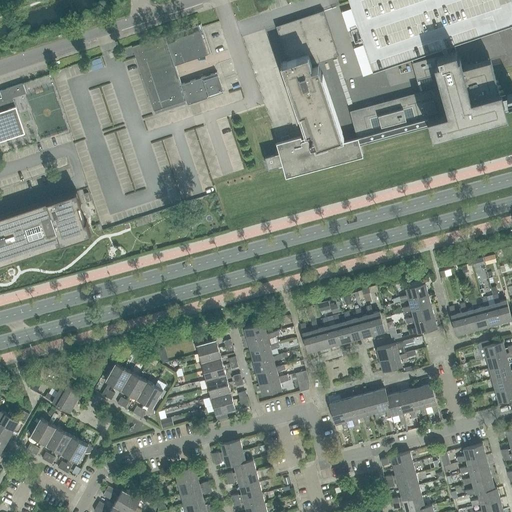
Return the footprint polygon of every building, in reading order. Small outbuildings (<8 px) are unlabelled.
[(411,59),(412,62),(444,53),(456,50),(454,45),(511,25),(511,0),(348,0),(349,1),(358,27),(351,29),(355,42),(362,40),(373,72),(411,59)] [(279,152),(265,156),(268,168),(282,164),(286,176),(363,155),(360,143),(394,134),(430,124),(433,134),(506,114),(503,104),(511,101),(511,94),(507,96),(508,102),(505,103),(501,89),(499,89),(494,71),(490,58),(463,66),(460,55),(458,56),(457,50),(456,50),(444,53),(412,62),(420,91),(350,111),(357,137),(338,142),(337,138),(342,136),(317,63),(338,56),(323,10),(276,26),(287,60),(282,62),(292,89),(306,133),(313,131),(314,134),(302,137),(301,134),(288,138),(276,142),(279,152)] [(217,72),(181,84),(175,65),(200,56),(211,53),(202,29),(202,28),(202,27),(201,24),(132,46),(154,111),(186,100),(188,104),(224,92),(217,72)] [(13,97),(17,96),(26,92),(23,83),(0,90),(0,138),(24,131),(13,97)] [(0,264),(90,234),(90,233),(86,221),(84,222),(78,206),(80,205),(76,192),(0,217),(0,264)] [(496,261),(495,255),(484,257),(486,264),(496,261)] [(482,257),(472,260),(472,261),(472,263),(474,268),(484,265),(482,258),(482,257)] [(452,275),(450,269),(440,271),(442,277),(452,275)] [(401,301),(409,299),(428,294),(425,282),(405,287),(406,288),(407,294),(399,296),(401,301)] [(493,295),(495,302),(500,322),(511,319),(506,299),(500,301),(498,293),(493,295)] [(404,312),(412,310),(431,305),(428,294),(409,299),(410,305),(402,307),(404,312)] [(350,295),(344,296),(344,297),(346,305),(352,303),(350,295)] [(482,298),(484,305),(489,325),(500,322),(495,302),(489,304),(487,296),(482,298)] [(471,301),(473,309),(478,328),(489,325),(484,305),(478,307),(476,299),(471,301)] [(328,300),(318,303),(318,304),(320,312),(331,309),(328,301),(328,300)] [(460,304),(462,312),(467,331),(478,328),(473,309),(467,310),(464,302),(460,304)] [(337,303),(330,305),(333,314),(339,312),(337,303)] [(312,305),(307,306),(307,307),(311,321),(316,320),(312,305)] [(366,306),(368,314),(374,334),(385,331),(380,311),(379,311),(373,313),(371,305),(366,306)] [(407,323),(415,321),(434,316),(431,305),(412,310),(413,316),(405,318),(407,323)] [(453,305),(449,307),(451,314),(450,315),(456,334),(467,331),(462,312),(456,313),(453,305)] [(355,309),(357,317),(363,337),(374,334),(368,314),(362,316),(360,308),(355,309)] [(344,312),(346,320),(352,340),(363,337),(357,317),(351,319),(349,311),(344,312)] [(333,315),(335,323),(341,343),(352,340),(346,320),(340,322),(338,314),(333,315)] [(418,332),(437,327),(434,316),(415,321),(416,327),(408,329),(410,334),(418,332)] [(322,318),(324,326),(330,346),(341,343),(335,323),(329,325),(327,317),(322,318)] [(244,327),(247,339),(267,333),(265,327),(273,325),(272,323),(271,320),(264,322),(244,327)] [(319,349),(330,346),(324,326),(318,328),(316,320),(311,321),(313,329),(319,349)] [(305,323),(300,324),(302,332),(307,352),(319,349),(313,329),(307,331),(305,323)] [(392,339),(402,337),(401,333),(397,334),(395,326),(389,328),(391,336),(392,339)] [(247,339),(250,350),(270,344),(268,338),(276,336),(274,331),(267,333),(247,339)] [(196,344),(199,353),(219,347),(216,338),(196,344)] [(412,338),(404,341),(396,343),(376,348),(379,359),(405,352),(403,346),(414,343),(412,338)] [(477,343),(478,347),(481,358),(486,357),(506,352),(503,340),(490,344),(489,340),(477,343)] [(250,350),(253,361),(273,355),(271,349),(279,347),(278,342),(270,344),(250,350)] [(199,353),(201,362),(221,356),(219,347),(199,353)] [(383,371),(402,365),(400,359),(408,357),(416,354),(415,350),(405,352),(379,359),(383,371)] [(506,352),(486,357),(489,368),(509,363),(506,352)] [(253,361),(256,372),(276,366),(274,360),(282,358),(281,353),(273,355),(253,361)] [(201,362),(204,370),(223,365),(221,356),(201,362)] [(115,362),(105,380),(113,385),(124,367),(115,362)] [(509,363),(489,368),(492,379),(511,374),(509,363)] [(256,372),(259,383),(279,377),(277,371),(285,369),(284,364),(276,366),(256,372)] [(43,366),(38,375),(46,379),(51,371),(51,370),(43,365),(43,366)] [(204,370),(206,379),(226,374),(223,365),(204,370)] [(124,367),(113,385),(121,389),(131,371),(124,367)] [(306,370),(297,372),(302,390),(309,389),(309,382),(306,370)] [(131,371),(121,389),(129,393),(139,376),(131,371)] [(228,382),(226,374),(206,379),(200,381),(202,389),(208,387),(208,388),(228,382)] [(511,374),(492,379),(495,390),(511,385),(511,374)] [(287,375),(279,377),(259,383),(262,394),(282,389),(282,388),(280,382),(288,380),(287,375)] [(139,376),(129,393),(137,398),(147,380),(139,376)] [(35,379),(32,384),(38,387),(41,383),(35,379)] [(147,380),(137,398),(145,402),(155,385),(147,380)] [(51,387),(58,391),(76,401),(82,391),(64,381),(61,387),(53,383),(51,387)] [(208,388),(211,396),(230,391),(228,382),(208,388)] [(431,383),(420,386),(425,406),(431,404),(436,422),(441,420),(436,403),(431,383)] [(155,385),(145,402),(153,407),(159,396),(163,389),(155,385)] [(511,385),(495,390),(498,402),(511,397),(511,385)] [(420,386),(409,389),(414,409),(420,407),(422,415),(427,413),(425,406),(420,386)] [(105,388),(102,394),(106,397),(110,390),(105,388)] [(391,415),(386,395),(387,395),(385,388),(373,391),(379,410),(385,409),(387,417),(392,415),(391,415)] [(409,410),(411,418),(412,421),(417,420),(416,416),(414,409),(409,389),(398,392),(403,412),(409,410)] [(111,399),(115,393),(110,390),(106,397),(111,399)] [(48,393),(45,397),(52,401),(70,411),(76,401),(58,391),(55,397),(48,393)] [(211,396),(213,405),(233,400),(230,391),(211,396)] [(378,410),(379,410),(373,391),(362,394),(368,413),(374,412),(376,420),(381,418),(378,410)] [(398,413),(400,421),(401,425),(406,423),(403,412),(398,392),(387,395),(386,395),(391,415),(398,413)] [(368,413),(362,394),(351,397),(357,416),(363,415),(365,423),(365,422),(370,421),(368,413)] [(122,406),(126,399),(121,396),(117,403),(122,406)] [(239,398),(241,403),(242,407),(249,405),(246,396),(239,398)] [(352,418),(354,425),(355,431),(360,429),(357,416),(351,397),(340,400),(346,419),(352,418)] [(127,408),(131,402),(126,399),(122,406),(127,408)] [(235,409),(233,400),(213,405),(216,414),(226,411),(235,409)] [(334,423),(335,422),(341,421),(343,428),(348,427),(346,419),(340,400),(329,403),(334,423)] [(138,415),(141,408),(137,405),(133,412),(138,415)] [(138,415),(142,417),(146,411),(141,408),(138,415)] [(21,409),(17,415),(25,420),(26,420),(30,414),(29,413),(21,409)] [(0,423),(13,430),(19,420),(1,410),(1,411),(0,412),(0,423)] [(54,413),(49,422),(52,424),(58,415),(54,413)] [(171,416),(160,420),(162,428),(174,425),(171,416)] [(38,440),(48,422),(40,417),(30,435),(38,440)] [(48,422),(38,440),(46,444),(56,426),(48,422)] [(13,430),(0,423),(0,436),(7,440),(13,430)] [(56,426),(46,444),(54,449),(64,431),(56,426)] [(87,428),(85,433),(92,437),(95,432),(87,428)] [(64,431),(54,449),(62,453),(72,435),(64,431)] [(72,435),(62,453),(70,457),(80,440),(72,435)] [(240,439),(220,444),(223,456),(243,450),(240,439)] [(70,457),(66,463),(71,466),(74,460),(78,462),(88,444),(80,440),(70,457)] [(30,443),(27,449),(26,449),(31,452),(35,445),(30,443)] [(458,462),(466,460),(486,454),(483,443),(463,448),(463,449),(465,455),(457,457),(458,462)] [(36,455),(36,454),(40,448),(35,445),(31,452),(36,455)] [(243,450),(223,456),(226,467),(233,465),(246,461),(243,450)] [(410,451),(390,456),(393,468),(413,462),(410,451)] [(46,452),(42,458),(47,461),(51,454),(46,452)] [(52,463),(55,457),(51,454),(47,461),(52,463)] [(461,473),(469,471),(489,465),(486,454),(466,460),(468,466),(460,468),(461,473)] [(246,461),(233,465),(236,476),(256,470),(253,459),(246,461)] [(61,460),(58,466),(58,467),(63,470),(66,463),(61,460)] [(413,462),(393,468),(396,479),(416,473),(413,462)] [(67,472),(68,472),(71,466),(66,463),(63,470),(67,472)] [(464,484),(472,482),(492,476),(489,465),(469,471),(471,477),(463,479),(464,484)] [(194,466),(174,471),(178,482),(197,477),(194,466)] [(256,470),(236,476),(239,487),(259,481),(256,470)] [(416,473),(396,479),(399,490),(419,484),(416,473)] [(475,493),(477,492),(495,487),(494,487),(492,476),(472,482),(474,488),(466,490),(467,495),(475,493)] [(197,477),(178,482),(181,493),(200,488),(197,477)] [(259,481),(239,487),(242,498),(262,492),(259,481)] [(422,495),(419,484),(399,490),(402,501),(422,495)] [(115,489),(109,485),(108,485),(106,490),(112,494),(115,489)] [(472,505),(480,503),(500,498),(497,486),(494,487),(495,487),(477,492),(479,498),(471,501),(472,505)] [(200,488),(181,493),(184,504),(203,499),(200,488)] [(123,489),(118,497),(136,507),(140,499),(123,489)] [(112,494),(106,490),(103,495),(109,498),(112,494)] [(262,492),(242,498),(245,509),(265,503),(262,492)] [(422,495),(402,501),(405,511),(413,510),(412,510),(425,506),(422,495)] [(118,497),(114,505),(126,511),(132,511),(136,507),(118,497)] [(482,509),(474,511),(472,511),(491,511),(503,509),(500,498),(480,503),(482,509)] [(203,499),(184,504),(185,511),(198,511),(206,510),(203,499)] [(106,504),(100,501),(97,505),(103,509),(106,504)] [(157,503),(159,510),(166,508),(164,501),(157,503)] [(267,511),(265,503),(245,509),(246,511),(267,511)]
